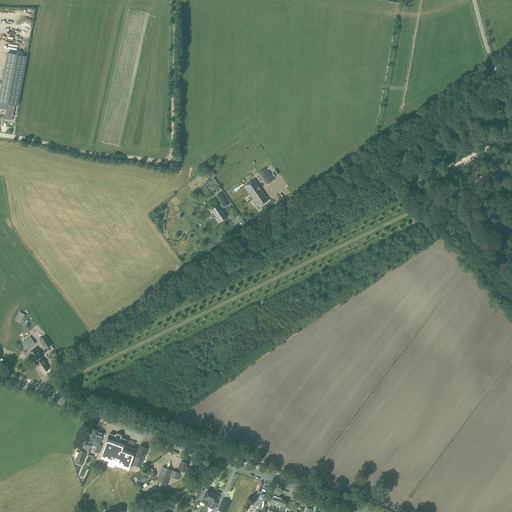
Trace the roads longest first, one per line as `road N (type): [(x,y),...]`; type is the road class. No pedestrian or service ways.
road 1 (tertiary): [(38,391),(511,61)]
road 2 (track): [(51,375),(59,384),(431,203)]
road 3 (tertiary): [(368,511),(38,391)]
road 4 (track): [(431,203),(511,294)]
